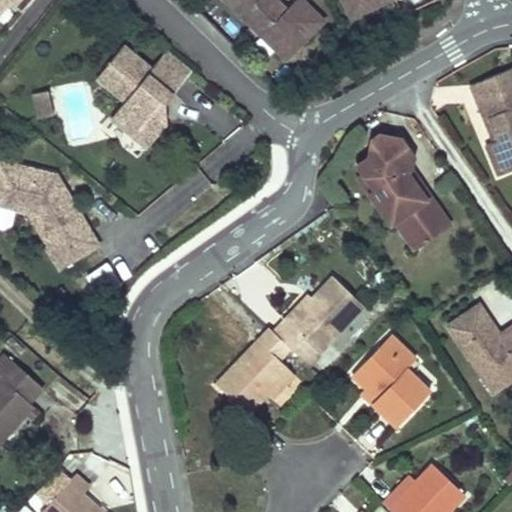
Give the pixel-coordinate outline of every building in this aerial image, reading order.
[(0,0),(0,14),(9,22),(27,0),(0,0)] [(226,0),(251,24),(271,3),(267,0),(226,0)] [(281,14),(271,3),(251,24),(286,58),(323,20),(303,0),(293,0),(287,7),(281,14)] [(279,0),(274,0),(271,3),(281,14),(287,7),(279,0)] [(390,0),(345,0),(354,18),(390,0)] [(190,69),(165,49),(151,65),(123,43),(98,74),(125,97),(110,115),(133,133),(141,122),(155,134),(166,120),(164,112),(158,107),(190,69)] [(511,93),(511,71),(471,89),(479,107),(511,93)] [(44,88),(30,92),(35,115),(50,112),(44,88)] [(511,173),(511,93),(479,107),(485,123),(492,120),(502,142),(495,145),(488,148),(500,178),(511,173)] [(206,102),(196,116),(225,135),(235,120),(206,102)] [(492,120),(485,123),(495,145),(502,142),(492,120)] [(405,215),(426,245),(449,228),(427,198),(422,202),(401,173),(408,169),(408,160),(396,142),(375,138),(368,143),(365,161),(355,169),(361,178),(372,193),(367,197),(388,226),(392,224),(405,215)] [(54,173),(0,160),(0,206),(24,213),(56,266),(95,243),(54,173)] [(401,173),(422,202),(427,198),(408,169),(401,173)] [(372,193),(361,178),(356,181),(367,197),(372,193)] [(405,215),(392,224),(413,254),(426,245),(405,215)] [(93,293),(118,282),(108,261),(83,272),(93,293)] [(284,322),(274,333),(288,348),(306,364),(361,308),(331,281),(310,302),(287,325),(284,322)] [(221,282),(208,294),(249,337),(262,326),(221,282)] [(306,300),(284,322),(287,325),(310,302),(306,300)] [(445,326),(491,394),(511,379),(511,325),(497,335),(477,305),(445,326)] [(267,327),(214,383),(245,412),(265,393),(287,370),(277,359),(288,348),(274,333),(267,327)] [(390,338),(380,348),(390,357),(400,347),(390,338)] [(380,348),(352,375),(366,388),(375,398),(369,404),(392,427),(426,393),(405,371),(414,361),(400,347),(390,357),(380,348)] [(0,444),(47,391),(2,351),(0,353),(0,444)] [(287,370),(265,393),(269,396),(292,375),(287,370)] [(274,398),(282,405),(303,383),(295,375),(274,398)] [(366,388),(360,395),(369,404),(375,398),(366,388)] [(399,499),(388,509),(390,511),(444,511),(461,494),(434,468),(401,502),(399,499)] [(71,475),(37,511),(98,511),(79,494),(85,488),(71,475)]
